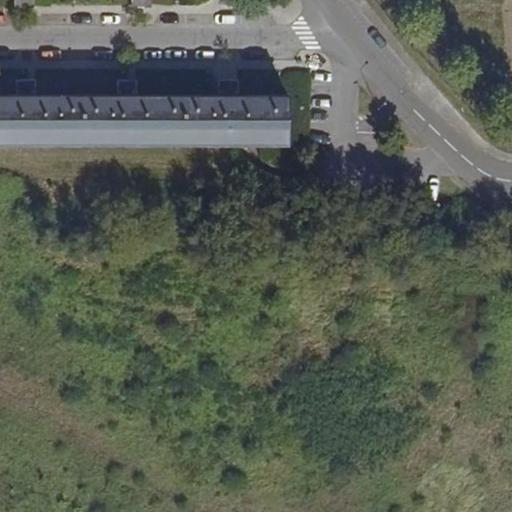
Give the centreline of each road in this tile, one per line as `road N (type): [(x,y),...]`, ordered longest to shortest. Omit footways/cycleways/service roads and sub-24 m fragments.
road 1 (residential): [(0,43),(353,45)]
road 2 (residential): [(353,45),(489,182),(511,182)]
